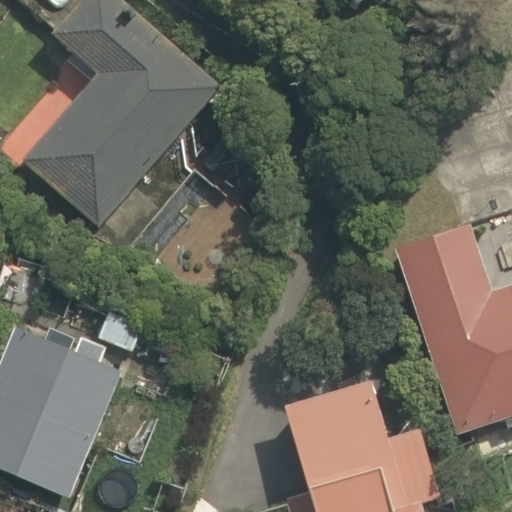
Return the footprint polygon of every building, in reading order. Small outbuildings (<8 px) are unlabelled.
[(217,90),(119,0),(97,0),(45,57),(97,105),(34,173),(91,226),(217,90)] [(377,0),(339,0),(346,14),(377,0)] [(480,247),(405,266),(450,438),(511,421),(511,295),(493,300),(480,247)] [(66,511),(129,388),(36,340),(0,410),(0,479),(64,511),(66,511)] [(389,407),(296,430),(316,511),(452,511),(434,440),(399,449),(389,407)]
